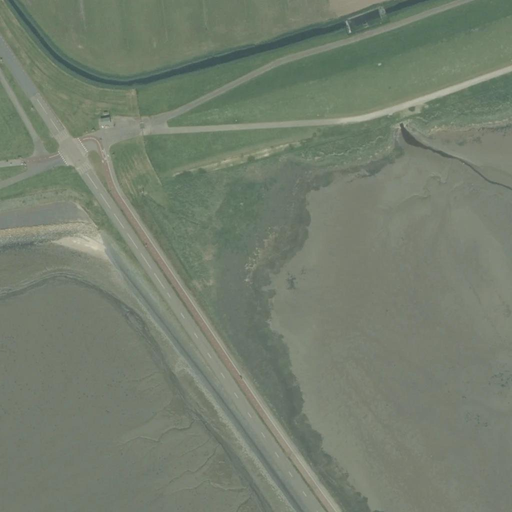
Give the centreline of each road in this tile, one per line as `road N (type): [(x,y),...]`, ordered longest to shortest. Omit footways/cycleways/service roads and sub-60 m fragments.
road 1 (tertiary): [(316,511),(72,154)]
road 2 (tertiary): [(72,154),(0,46)]
